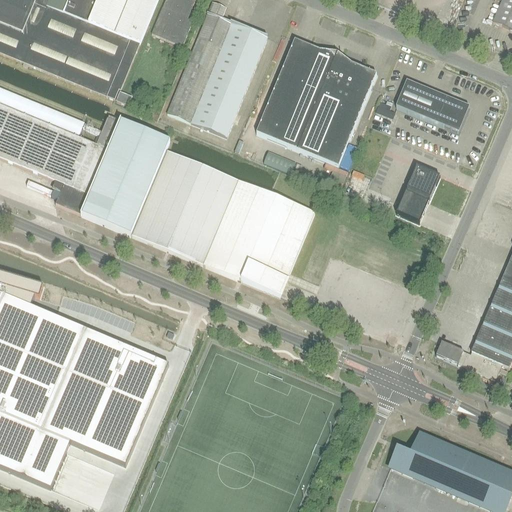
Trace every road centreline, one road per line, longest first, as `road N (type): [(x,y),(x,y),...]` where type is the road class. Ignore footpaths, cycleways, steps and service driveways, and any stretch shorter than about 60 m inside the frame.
road 1 (secondary): [(396,382),(0,214)]
road 2 (unclassified): [(396,382),(511,112)]
road 3 (unclassified): [(511,85),(305,0)]
road 4 (unclassified): [(396,382),(345,511)]
road 5 (secondary): [(511,434),(396,382)]
